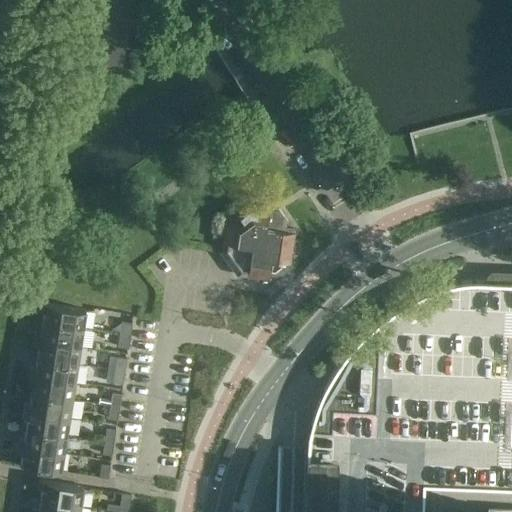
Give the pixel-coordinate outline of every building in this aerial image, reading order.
[(121,70),(125,44),(131,0),(74,0),(68,44),(63,43),(60,60),(121,70)] [(225,221),(221,252),(231,253),(229,263),(238,274),(268,279),(269,269),(280,271),(292,261),(296,232),(286,230),(287,220),(278,209),(248,204),(246,214),(237,212),(225,221)] [(422,511),(423,493),(424,483),(511,486),(511,282),(506,282),(502,282),(495,281),(490,281),(481,281),(478,281),(475,281),(471,281),(468,281),(464,281),(460,282),(457,282),(453,283),(450,284),(444,285),(441,286),(437,287),(433,289),(428,291),(421,294),(420,295),(413,298),(411,300),(407,302),(402,305),(398,307),(396,309),(393,311),(388,314),(385,316),(382,318),(379,321),(375,324),(371,327),(367,331),(361,336),(357,341),(353,345),(347,352),(344,356),(340,361),(338,364),(335,368),(334,370),(332,374),(330,378),(325,386),(324,389),(322,393),(320,397),(318,402),(317,405),(317,406),(315,410),(314,415),(313,417),(312,423),(310,430),(309,432),(309,437),(308,441),(308,445),(307,449),(307,451),(307,453),(307,459),(305,487),(311,487),(309,511),(422,511)] [(82,328),(85,310),(40,303),(39,311),(43,311),(41,322),(82,328)] [(130,336),(132,323),(121,321),(119,334),(130,336)] [(80,346),(82,328),(41,322),(39,332),(36,332),(35,339),(80,346)] [(127,349),(130,336),(119,334),(117,347),(127,349)] [(77,364),(80,346),(35,339),(33,347),(37,348),(36,358),(77,364)] [(112,369),(124,371),(126,359),(114,357),(112,369)] [(77,364),(36,358),(34,368),(30,368),(29,375),(74,382),(84,383),(87,365),(77,364)] [(124,371),(112,369),(110,382),(122,384),(124,371)] [(71,400),(74,382),(29,375),(28,383),(32,383),(30,393),(71,400)] [(68,417),(71,400),(30,393),(29,404),(25,403),(24,411),(68,417)] [(119,407),(120,394),(111,393),(110,399),(99,398),(98,404),(109,405),(119,407)] [(116,420),(119,407),(109,405),(107,418),(116,420)] [(66,435),(68,417),(24,411),(22,418),(26,419),(24,429),(66,435)] [(113,442),(115,430),(105,428),(103,441),(113,442)] [(63,453),(66,435),(24,429),(23,439),(19,439),(18,445),(63,453)] [(111,455),(113,442),(103,441),(101,454),(111,455)] [(19,465),(60,471),(63,453),(18,445),(17,454),(21,454),(19,465)] [(107,478),(109,465),(100,464),(98,477),(107,478)] [(83,487),(38,480),(37,488),(41,489),(39,499),(80,506),(83,487)] [(119,511),(126,511),(129,500),(129,495),(121,493),(119,505),(107,503),(106,509),(118,511),(119,511)] [(78,511),(80,506),(39,499),(37,509),(34,508),(32,511),(78,511)]
